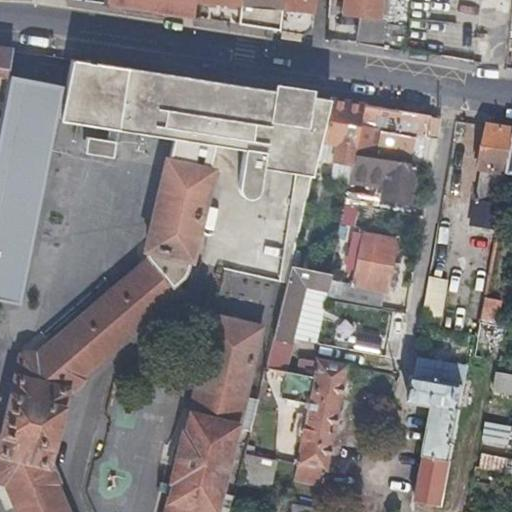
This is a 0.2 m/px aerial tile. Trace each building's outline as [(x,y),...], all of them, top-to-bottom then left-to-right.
[(101,0),(101,2),(140,7),(191,16),(192,1),(192,0),(101,0)] [(235,23),(276,29),(279,0),(237,0),(237,5),(235,23)] [(279,0),(276,29),(301,33),(301,31),(308,27),(310,0),(279,0)] [(352,15),(357,16),(377,17),(379,7),(379,0),(341,0),(340,14),(352,15)] [(387,8),(382,46),(400,49),(406,0),(379,0),(379,7),(387,8)] [(377,17),(357,16),(354,42),(382,46),(387,8),(379,7),(377,17)] [(357,16),(352,15),(351,25),(346,23),(345,40),(354,42),(357,16)] [(0,76),(6,78),(11,49),(0,47),(0,76)] [(429,64),(430,58),(411,54),(410,61),(429,64)] [(259,165),(268,167),(308,174),(316,140),(326,99),(271,90),(105,63),(68,58),(63,82),(59,101),(59,103),(55,121),(171,139),(166,162),(164,162),(143,254),(147,261),(34,355),(23,352),(22,352),(20,353),(19,357),(0,432),(0,480),(4,482),(16,511),(63,511),(50,480),(52,479),(45,462),(43,462),(63,388),(64,390),(79,378),(77,376),(179,291),(173,284),(177,280),(180,276),(183,270),(186,261),(187,261),(207,171),(204,170),(209,145),(240,151),(235,174),(232,190),(233,193),(236,200),(241,203),(247,203),(253,200),(254,195),(259,165)] [(60,85),(9,74),(0,118),(0,299),(17,303),(60,85)] [(316,140),(353,146),(361,104),(326,99),(316,140)] [(353,146),(352,149),(352,153),(373,156),(378,130),(424,137),(428,115),(361,104),(353,146)] [(481,166),(506,170),(511,135),(511,128),(488,125),(481,166)] [(419,163),(420,158),(421,153),(384,148),(382,158),(419,163)] [(350,159),(344,158),(338,157),(333,186),(345,188),(350,159)] [(414,166),(403,164),(391,162),(388,179),(384,179),(380,197),(408,201),(414,166)] [(475,199),(500,204),(506,173),(506,170),(481,166),(475,199)] [(383,289),(384,289),(393,239),(360,233),(351,283),(327,278),(325,290),(325,293),(324,295),(380,306),(383,289)] [(279,339),(286,341),(288,341),(302,285),(325,290),(327,278),(329,273),(287,264),(283,282),(269,337),(279,339)] [(437,329),(448,281),(427,277),(417,325),(437,329)] [(302,285),(288,341),(315,347),(324,295),(325,293),(325,290),(302,285)] [(172,480),(164,511),(226,511),(231,496),(218,492),(232,427),(247,430),(254,399),(240,396),(256,328),(211,318),(183,433),(181,432),(169,480),(172,480)] [(477,336),(474,336),(472,336),(469,353),(501,359),(507,325),(480,320),(477,336)] [(449,332),(448,337),(447,343),(465,346),(466,335),(449,332)] [(279,339),(269,337),(263,365),(280,369),(286,341),(279,339)] [(432,408),(423,455),(414,502),(440,507),(466,367),(416,358),(408,403),(432,408)] [(313,376),(308,404),(294,478),(320,483),(344,365),(317,359),(313,376)] [(278,398),(308,404),(313,376),(284,370),(278,398)] [(511,375),(494,372),(490,392),(511,396),(511,375)] [(506,427),(495,425),(493,439),(503,441),(506,427)] [(234,481),(250,486),(266,490),(273,461),(241,453),(234,481)] [(477,468),(511,474),(511,460),(480,453),(477,468)]
